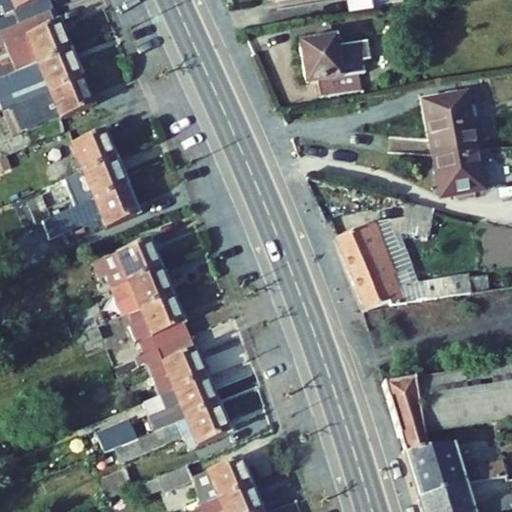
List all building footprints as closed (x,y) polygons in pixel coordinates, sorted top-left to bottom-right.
[(0,0),(0,8),(4,17),(16,12),(17,16),(21,24),(53,11),(48,0),(0,0)] [(0,47),(4,46),(11,63),(0,67),(0,80),(70,51),(53,11),(21,24),(0,32),(0,47)] [(318,83),(320,99),(358,92),(356,76),(363,75),(360,61),(368,60),(366,43),(336,48),(335,38),(299,44),(306,85),(318,83)] [(29,101),(81,79),(70,51),(0,80),(0,106),(2,112),(5,111),(16,106),(29,101)] [(61,121),(93,108),(81,79),(29,101),(40,127),(60,118),(61,121)] [(466,95),(424,102),(433,157),(475,150),(466,95)] [(16,106),(27,132),(40,127),(29,101),(16,106)] [(0,113),(0,128),(10,125),(5,111),(2,112),(0,113)] [(71,146),(83,174),(115,161),(103,132),(71,146)] [(433,157),(440,198),(482,191),(475,150),(433,157)] [(28,204),(37,226),(42,224),(52,220),(127,188),(115,161),(83,174),(64,182),(71,201),(47,210),(42,198),(28,204)] [(52,220),(59,237),(87,225),(92,236),(138,216),(127,188),(52,220)] [(406,207),(402,235),(430,239),(434,211),(406,207)] [(407,269),(389,219),(375,224),(394,274),(407,269)] [(49,241),(59,237),(52,220),(42,224),(49,241)] [(395,307),(469,295),(467,279),(414,287),(407,269),(394,274),(375,224),(337,238),(367,312),(394,302),(395,307)] [(111,290),(160,270),(149,241),(93,264),(100,280),(105,278),(111,290)] [(122,318),(128,316),(172,297),(160,270),(111,290),(122,318)] [(489,292),(487,276),(467,279),(469,295),(489,292)] [(138,345),(143,357),(189,338),(172,297),(128,316),(132,326),(129,327),(136,346),(138,345)] [(92,345),(103,340),(98,329),(87,334),(92,345)] [(159,398),(206,379),(189,338),(143,357),(114,370),(117,378),(146,366),(152,382),(154,387),(159,398)] [(511,364),(383,385),(408,471),(456,456),(452,445),(426,450),(424,435),(511,420),(511,364)] [(181,422),(217,407),(206,379),(159,398),(143,405),(155,433),(167,427),(181,422)] [(187,436),(193,450),(229,435),(217,407),(181,422),(187,436)] [(96,435),(104,454),(136,440),(128,422),(96,435)] [(104,454),(110,468),(173,442),(167,427),(155,433),(136,440),(104,454)] [(507,478),(503,462),(476,469),(474,460),(458,465),(456,456),(408,471),(417,500),(465,486),(507,478)] [(141,486),(146,497),(163,490),(165,495),(194,483),(200,509),(251,488),(239,460),(192,479),(187,467),(141,486)] [(98,483),(106,501),(132,490),(125,472),(98,483)] [(492,505),(471,508),(465,486),(417,500),(420,511),(498,511),(500,511),(511,509),(511,496),(491,500),(492,505)] [(200,509),(200,511),(261,511),(251,488),(200,509)]
